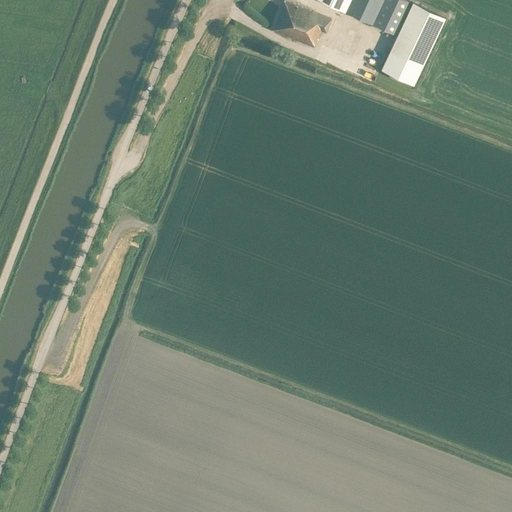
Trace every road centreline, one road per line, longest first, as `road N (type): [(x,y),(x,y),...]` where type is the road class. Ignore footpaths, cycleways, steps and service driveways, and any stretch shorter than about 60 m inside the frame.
road 1 (unclassified): [(0,466),(186,0)]
road 2 (track): [(0,286),(112,0)]
road 3 (track): [(153,229),(124,221),(45,347)]
